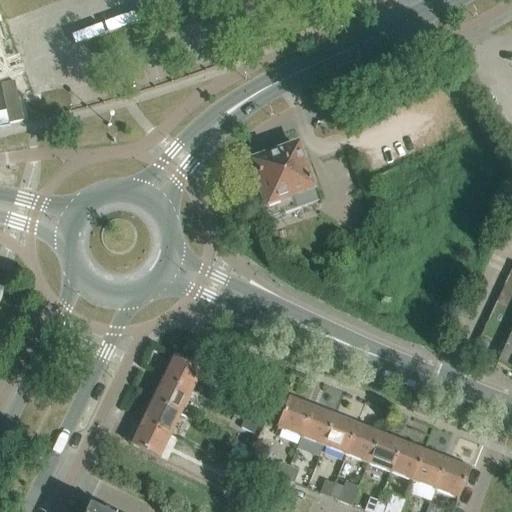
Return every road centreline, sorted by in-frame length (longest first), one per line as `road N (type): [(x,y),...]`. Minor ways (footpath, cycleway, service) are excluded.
road 1 (secondary): [(283,78),(226,102),(131,192)]
road 2 (secondary): [(50,464),(134,295)]
road 3 (secondary): [(75,273),(0,440)]
road 4 (secondary): [(162,211),(207,143),(283,78)]
road 5 (secondary): [(446,0),(283,78)]
road 6 (residential): [(446,385),(286,320)]
road 7 (residential): [(446,385),(499,260),(511,248)]
road 8 (residential): [(158,280),(286,320)]
road 9 (residential): [(286,320),(171,254)]
